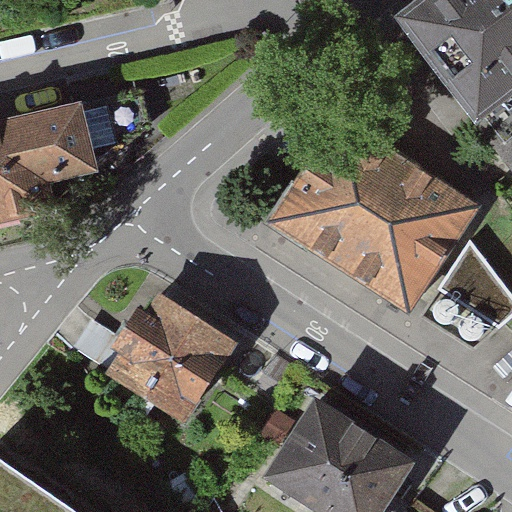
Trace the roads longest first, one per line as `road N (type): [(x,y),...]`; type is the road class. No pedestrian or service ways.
road 1 (residential): [(132,222),(511,470)]
road 2 (residential): [(132,222),(367,0)]
road 3 (residential): [(291,0),(0,72)]
